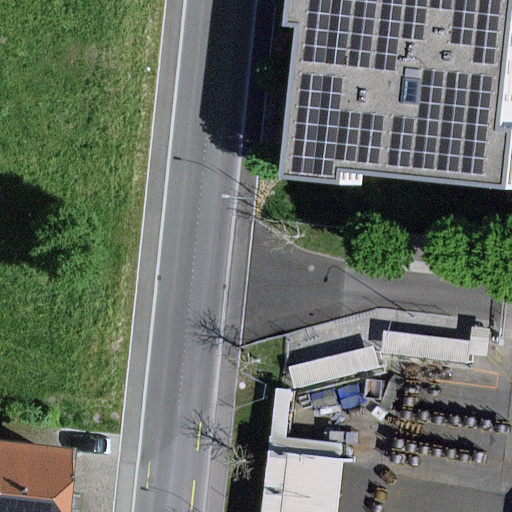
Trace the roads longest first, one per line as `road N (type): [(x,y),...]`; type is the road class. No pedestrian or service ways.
road 1 (secondary): [(171,511),(221,0)]
road 2 (unknown): [(511,279),(197,244)]
